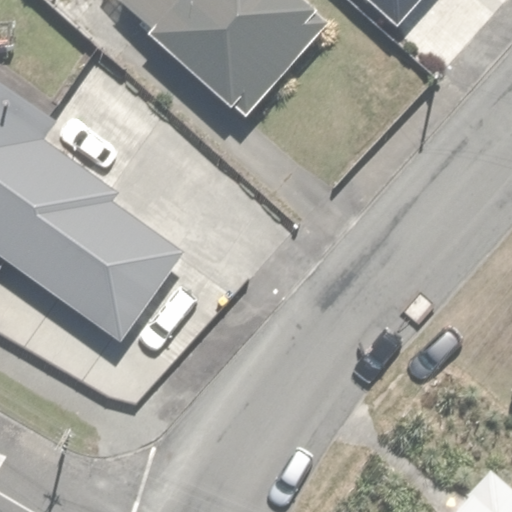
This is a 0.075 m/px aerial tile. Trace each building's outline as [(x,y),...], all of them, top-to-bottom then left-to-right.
[(0,0),(0,18),(16,0),(0,0)] [(49,0),(72,20),(89,0),(49,0)] [(318,5),(312,0),(132,0),(129,5),(233,99),(318,5)] [(141,223),(11,100),(0,111),(0,259),(55,312),(141,223)] [(511,511),(511,460),(488,439),(419,511),(511,511)]
